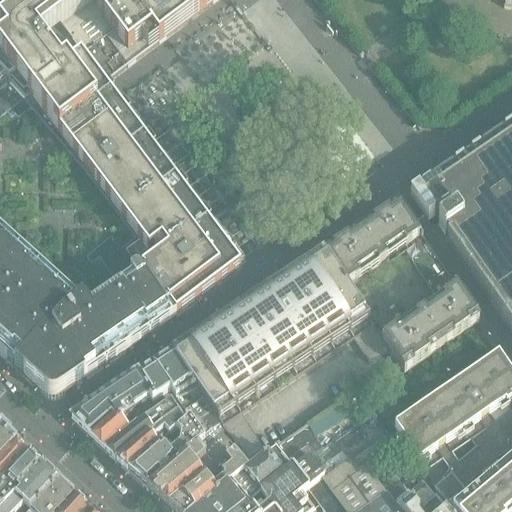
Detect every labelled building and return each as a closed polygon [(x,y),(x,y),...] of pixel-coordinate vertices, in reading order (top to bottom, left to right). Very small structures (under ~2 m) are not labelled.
[(103,88),(123,73),(157,47),(208,9),(219,0),(29,0),(0,22),(0,77),(23,103),(29,99),(44,119),(76,95),(82,103),(103,88)] [(511,0),(492,0),(492,1),(496,2),(498,0),(502,0),(504,3),(503,10),(510,11),(511,4),(511,3),(511,0)] [(23,103),(0,77),(0,120),(6,117),(10,122),(14,119),(17,123),(31,110),(23,103)] [(175,183),(149,149),(103,88),(82,103),(76,95),(44,119),(122,223),(175,183)] [(511,128),(511,129),(511,128),(503,134),(504,134),(501,136),(500,136),(481,149),(482,149),(479,151),(470,157),(471,157),(462,163),(462,162),(454,168),(451,170),(432,183),(429,185),(421,191),(419,193),(418,192),(416,194),(414,205),(422,217),(423,217),(425,219),(433,221),(434,220),(437,223),(436,224),(438,226),(437,227),(445,237),(448,241),(447,242),(457,256),(458,255),(460,257),(458,258),(468,273),(470,272),(471,274),(470,275),(480,289),(481,288),(482,290),(481,291),(491,305),(492,305),(494,307),(492,308),(503,322),(504,321),(505,324),(504,325),(511,335),(511,128)] [(175,320),(241,271),(217,239),(194,208),(175,183),(122,223),(136,241),(138,244),(124,254),(141,276),(175,320)] [(345,289),(420,238),(414,230),(414,229),(411,225),(398,205),(323,255),(345,289)] [(77,306),(58,289),(0,237),(0,357),(46,400),(50,401),(54,402),(58,400),(175,320),(141,276),(124,254),(138,244),(136,241),(121,253),(111,241),(85,261),(92,269),(100,264),(119,293),(103,304),(90,312),(86,307),(80,302),(77,306)] [(345,289),(323,255),(304,268),(310,277),(317,277),(334,303),(333,303),(342,316),(343,315),(367,351),(374,346),(377,350),(365,358),(369,364),(390,355),(381,342),(345,289)] [(342,316),(333,303),(334,303),(317,277),(310,277),(304,268),(302,269),(304,271),(299,274),(298,272),(266,293),(272,302),(280,302),(297,328),(296,328),(304,341),(342,316)] [(480,323),(457,291),(381,342),(390,355),(405,376),(480,323)] [(304,341),(296,328),(297,328),(280,302),(272,302),(266,293),(265,294),(266,296),(262,299),(260,297),(228,318),(234,327),(242,327),(259,353),(258,353),(267,366),(304,341)] [(267,366),(258,353),(259,353),(242,327),(234,327),(228,318),(227,319),(229,321),(224,324),(222,322),(191,343),(197,352),(204,352),(221,378),(220,378),(229,392),(267,366)] [(354,341),(341,322),(331,328),(344,347),(354,341)] [(344,347),(331,328),(322,335),(335,354),(344,347)] [(335,354),(322,335),(313,341),(325,360),(335,354)] [(325,360),(313,341),(303,347),(316,366),(325,360)] [(221,378),(204,352),(197,352),(191,343),(189,344),(191,346),(186,349),(185,347),(172,355),(207,407),(222,429),(242,458),(240,460),(251,474),(254,477),(272,463),(267,455),(266,453),(254,461),(254,464),(250,464),(250,459),(259,453),(221,397),(229,392),(220,378),(221,378)] [(316,366),(303,347),(294,354),(307,373),(316,366)] [(307,373),(294,354),(284,360),(297,379),(307,373)] [(222,429),(207,407),(172,355),(127,385),(139,403),(145,398),(153,409),(145,414),(151,421),(170,407),(178,419),(181,416),(190,427),(192,425),(205,440),(222,429)] [(419,466),(505,406),(507,408),(511,404),(511,378),(498,358),(394,430),(419,466)] [(297,379),(284,360),(275,366),(288,385),(297,379)] [(288,385),(275,366),(266,372),(279,392),(288,385)] [(279,392),(266,372),(256,379),(269,398),(279,392)] [(269,398),(256,379),(247,385),(260,404),(269,398)] [(88,438),(139,403),(127,385),(107,398),(75,420),(75,423),(74,426),(88,438)] [(260,404),(247,385),(238,391),(250,410),(260,404)] [(250,410),(238,391),(228,398),(241,417),(250,410)] [(105,454),(128,438),(145,425),(144,425),(151,421),(145,414),(153,409),(145,398),(139,403),(88,438),(105,454)] [(448,472),(451,477),(434,491),(451,511),(511,511),(511,404),(507,408),(505,406),(419,466),(425,474),(442,463),(448,472)] [(127,475),(190,427),(181,416),(178,419),(183,426),(168,439),(154,450),(146,442),(149,439),(115,464),(127,475)] [(115,464),(149,439),(153,436),(145,425),(128,438),(105,454),(115,464)] [(147,493),(200,449),(197,446),(205,440),(192,425),(190,427),(127,475),(147,493)] [(0,461),(16,445),(0,428),(0,461)] [(243,511),(294,474),(293,471),(309,459),(311,458),(322,451),(306,428),(267,455),(272,463),(254,477),(251,474),(236,486),(235,485),(219,498),(218,497),(199,511),(243,511)] [(236,486),(251,474),(240,460),(242,458),(222,429),(205,440),(197,446),(200,449),(147,493),(169,511),(199,511),(218,497),(219,498),(235,485),(236,486)] [(360,472),(395,448),(400,444),(395,437),(387,443),(385,439),(353,462),(360,472)] [(0,488),(30,459),(16,445),(0,461),(0,488)] [(400,511),(388,496),(399,488),(404,484),(399,476),(380,489),(372,477),(401,457),(395,448),(360,472),(358,473),(350,461),(347,462),(336,471),(324,480),(322,482),(332,494),(344,511),(400,511)] [(336,471),(347,462),(341,454),(329,463),(336,471)] [(2,511),(4,511),(44,471),(30,459),(0,488),(0,511),(2,511)] [(313,511),(316,511),(319,509),(321,511),(344,511),(332,494),(322,482),(324,480),(322,477),(321,474),(320,471),(318,469),(317,467),(311,462),(309,459),(293,471),(294,474),(243,511),(313,511)] [(32,511),(59,486),(44,471),(4,511),(2,511),(32,511)] [(445,511),(444,511),(443,511),(422,485),(406,497),(399,488),(388,496),(400,511),(445,511)] [(61,511),(74,499),(59,486),(32,511),(61,511)] [(87,511),(74,499),(61,511),(87,511)]
